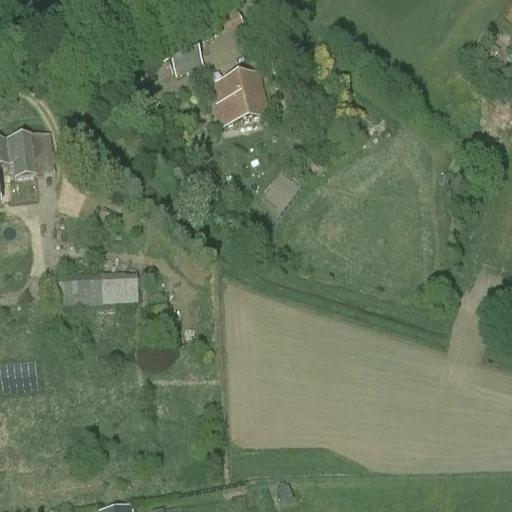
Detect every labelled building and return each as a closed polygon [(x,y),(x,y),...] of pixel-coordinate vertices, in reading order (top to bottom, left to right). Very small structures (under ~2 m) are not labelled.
[(175,81),(203,70),(192,42),(166,51),(175,81)] [(274,79),(305,67),(297,48),(266,60),(274,79)] [(221,131),(268,120),(258,78),(215,88),(219,108),(216,109),(221,131)] [(0,167),(12,166),(14,183),(36,180),(31,141),(0,144),(0,167)] [(137,307),(136,277),(52,280),(54,311),(137,307)]
